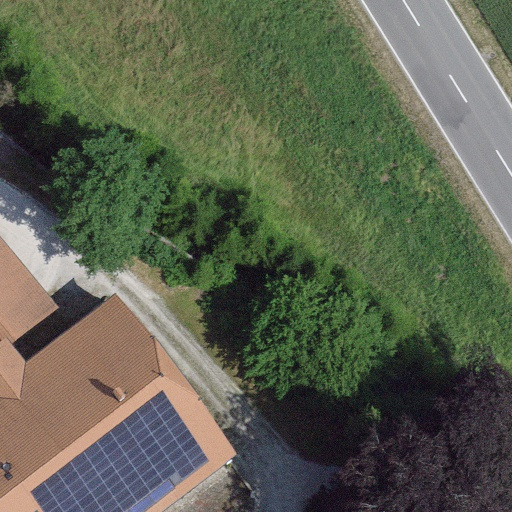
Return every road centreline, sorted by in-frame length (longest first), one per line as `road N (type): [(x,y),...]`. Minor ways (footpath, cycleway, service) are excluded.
road 1 (secondary): [(511,174),(403,0)]
road 2 (unknown): [(0,201),(109,271)]
